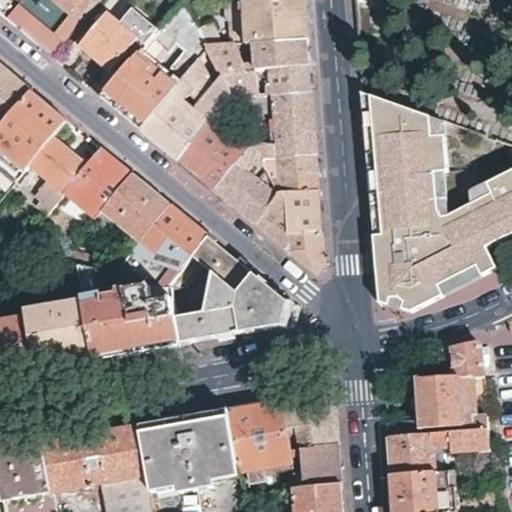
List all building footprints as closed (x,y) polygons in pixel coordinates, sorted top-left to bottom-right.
[(21,0),(19,2),(47,26),(56,15),(37,0),(21,0)] [(59,0),(78,16),(90,0),(59,0)] [(184,0),(159,31),(147,45),(122,75),(104,98),(125,115),(142,130),(210,47),(203,34),(188,7),(184,0)] [(272,43),(310,41),(308,16),(306,0),(268,0),(247,2),(249,10),(242,11),(243,19),(249,18),(251,45),(272,43)] [(57,60),(69,45),(55,34),(23,7),(11,22),(57,60)] [(72,13),(55,34),(69,45),(86,25),(72,13)] [(110,65),(92,88),(104,98),(122,75),(115,69),(140,39),(147,45),(159,31),(142,17),(131,30),(109,13),(84,43),(110,65)] [(210,47),(223,46),(216,32),(203,34),(210,47)] [(122,75),(147,45),(140,39),(115,69),(122,75)] [(273,70),(312,66),(311,54),(310,41),(272,43),(273,70)] [(210,47),(220,68),(222,73),(248,71),(245,63),(240,46),(223,46),(210,47)] [(217,77),(214,72),(220,68),(210,47),(142,130),(161,146),(180,161),(214,120),(233,96),(224,77),(221,78),(221,86),(219,88),(217,91),(213,79),(217,77)] [(245,63),(248,71),(259,71),(265,70),(265,62),(245,63)] [(0,130),(1,131),(33,92),(17,79),(0,64),(0,130)] [(275,94),(314,91),(313,78),(312,66),(273,70),(275,94)] [(224,77),(233,96),(234,97),(261,96),(259,71),(248,71),(222,73),(224,77)] [(447,119),(363,87),(365,106),(365,116),(369,162),(378,161),(380,188),(381,208),(373,208),(375,230),(378,266),(380,290),(381,304),(390,306),(392,299),(399,299),(405,303),(404,310),(412,312),(499,270),(488,249),(511,236),(511,175),(487,183),(475,166),(451,168),(447,119)] [(259,147),(265,159),(319,155),(316,117),(314,91),(275,94),(276,107),(279,147),(259,147)] [(52,107),(33,92),(1,131),(0,132),(0,166),(19,182),(27,172),(32,166),(54,140),(69,121),(52,107)] [(276,107),(275,94),(265,95),(266,108),(276,107)] [(234,97),(244,117),(266,108),(265,95),(261,96),(234,97)] [(214,120),(180,161),(198,176),(216,191),(245,155),(214,130),(219,124),(214,120)] [(89,169),(54,140),(32,166),(68,195),(89,169)] [(265,159),(259,147),(257,141),(245,155),(216,191),(233,204),(258,225),(283,195),(265,159)] [(105,213),(135,176),(119,162),(104,150),(89,169),(68,195),(63,200),(69,205),(74,199),(99,221),(105,213)] [(265,159),(283,195),(322,192),(321,173),(319,155),(265,159)] [(378,161),(369,162),(372,189),(380,188),(378,161)] [(133,255),(172,206),(151,189),(135,176),(105,213),(131,237),(122,247),(133,255)] [(380,188),(372,189),(373,208),(381,208),(380,188)] [(283,195),(258,225),(289,250),(320,276),(328,264),(327,252),(324,209),(322,192),(283,195)] [(195,257),(210,237),(191,221),(172,206),(133,255),(117,274),(149,282),(172,287),(195,257)] [(180,318),(185,343),(201,341),(234,335),(265,330),(286,326),(291,304),(250,270),(210,237),(195,257),(218,276),(242,297),(236,302),(238,308),(210,313),(180,318)] [(87,255),(73,252),(65,262),(83,266),(85,267),(87,255)] [(85,267),(96,269),(99,259),(87,255),(85,267)] [(185,343),(180,318),(175,288),(172,287),(149,282),(148,288),(119,293),(120,297),(105,300),(100,270),(96,269),(85,267),(83,266),(88,302),(98,359),(135,352),(185,343)] [(218,276),(210,313),(238,308),(236,302),(242,297),(218,276)] [(399,299),(392,299),(390,306),(404,310),(405,303),(399,299)] [(30,311),(31,320),(40,369),(69,364),(98,359),(88,302),(30,311)] [(0,324),(0,375),(6,375),(40,369),(31,320),(0,324)] [(389,437),(492,428),(491,415),(480,416),(465,417),(462,379),(475,377),(480,376),(480,383),(488,382),(485,346),(480,341),(434,352),(436,363),(447,361),(447,357),(455,356),(457,376),(418,380),(422,422),(415,422),(415,419),(387,421),(389,437)] [(480,416),(475,377),(462,379),(465,417),(480,416)] [(303,397),(284,400),(287,427),(299,426),(300,437),(290,438),(291,446),(342,443),(340,408),(324,393),(303,397)] [(287,427),(284,400),(249,407),(231,410),(243,478),(249,477),(249,471),(294,463),(291,446),(290,438),(287,427)] [(247,511),(246,493),(243,478),(231,410),(184,418),(142,425),(155,511),(247,511)] [(155,511),(142,425),(89,435),(47,443),(56,491),(120,480),(124,511),(155,511)] [(492,428),(389,437),(390,463),(391,475),(438,471),(457,470),(456,460),(444,461),(444,464),(438,465),(437,448),(455,447),(455,452),(494,448),(492,428)] [(0,485),(2,499),(3,511),(59,511),(56,491),(47,443),(23,447),(0,450),(0,485)] [(294,463),(297,486),(344,483),(343,466),(342,443),(291,446),(294,463)] [(496,484),(495,467),(487,468),(488,485),(496,484)] [(488,511),(498,511),(497,492),(483,492),(483,502),(459,503),(457,470),(438,471),(391,475),(394,505),(394,511),(488,511)] [(346,511),(344,483),(297,486),(294,486),(294,488),(295,511),(346,511)] [(259,511),(259,492),(246,493),(247,511),(259,511)]
